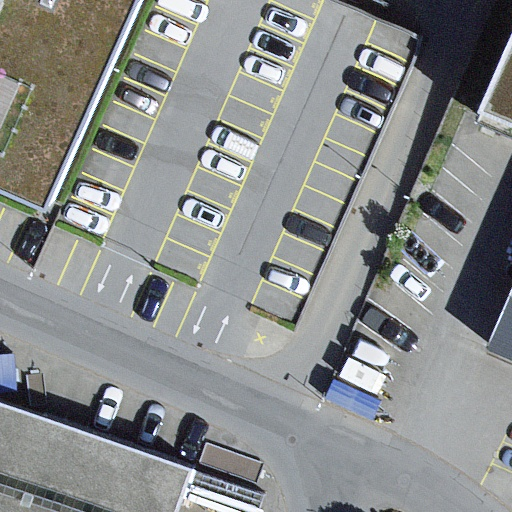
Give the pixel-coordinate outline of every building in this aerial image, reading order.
[(0,0),(0,196),(82,231),(180,0),(0,0)] [(511,0),(493,0),(450,103),(511,129),(511,0)] [(511,259),(475,344),(511,359),(511,259)] [(207,472),(11,404),(5,420),(0,434),(0,511),(193,511),(197,501),(207,472)] [(207,472),(197,501),(228,511),(267,511),(273,494),(207,472)]
